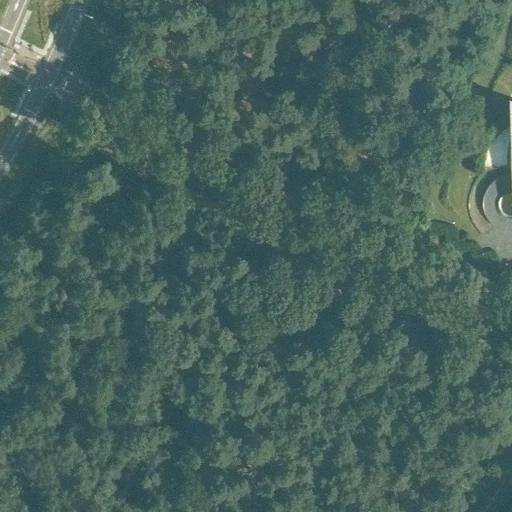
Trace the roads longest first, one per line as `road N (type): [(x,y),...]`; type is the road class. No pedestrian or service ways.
road 1 (unclassified): [(511,319),(108,116)]
road 2 (secondary): [(0,165),(80,0)]
